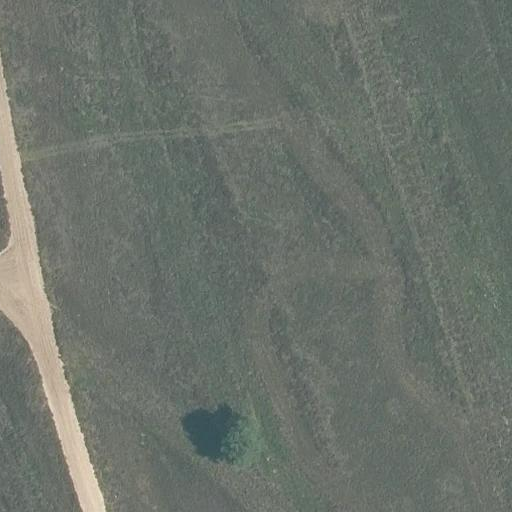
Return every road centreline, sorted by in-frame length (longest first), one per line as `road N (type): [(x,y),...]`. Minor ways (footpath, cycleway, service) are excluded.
road 1 (track): [(98,511),(36,316),(0,287)]
road 2 (track): [(0,110),(36,316)]
